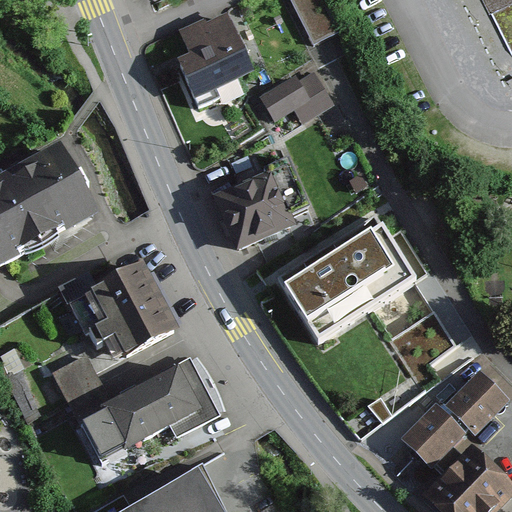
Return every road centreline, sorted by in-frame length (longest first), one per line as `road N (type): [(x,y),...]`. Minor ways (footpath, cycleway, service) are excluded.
road 1 (primary): [(93,0),(181,218),(237,325),(280,391),(385,511)]
road 2 (unknown): [(341,72),(413,205),(511,351)]
